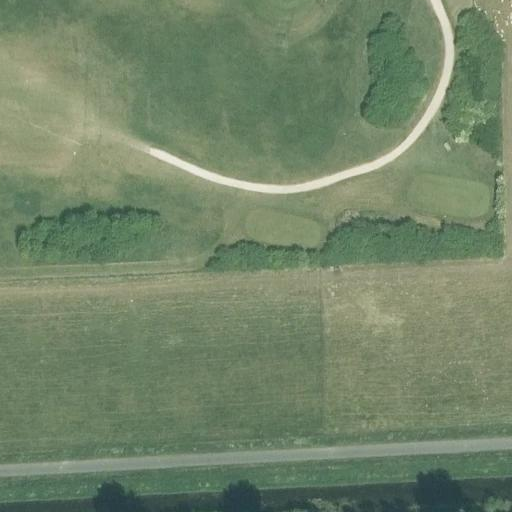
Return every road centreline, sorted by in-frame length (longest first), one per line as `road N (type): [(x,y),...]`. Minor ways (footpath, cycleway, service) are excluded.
road 1 (track): [(0,292),(487,268),(504,260),(511,243)]
road 2 (track): [(156,154),(214,179),(286,191),(386,159),(420,127),(443,79),(447,45),(432,0)]
road 3 (track): [(269,190),(0,217)]
road 4 (track): [(498,0),(511,224)]
